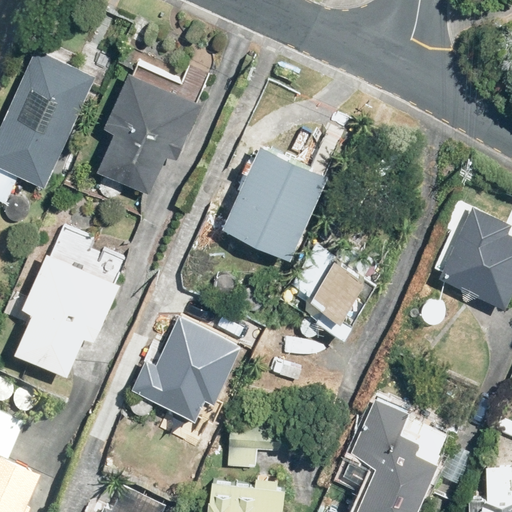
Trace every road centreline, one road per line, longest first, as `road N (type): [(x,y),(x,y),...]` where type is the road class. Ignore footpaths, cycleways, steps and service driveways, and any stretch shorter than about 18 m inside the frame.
road 1 (residential): [(399,72),(241,0)]
road 2 (residential): [(511,134),(399,72)]
